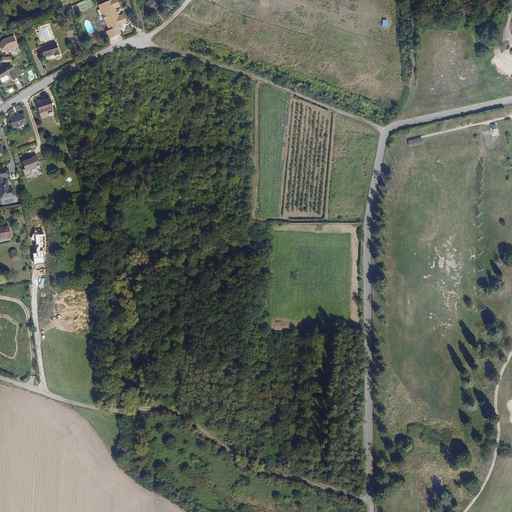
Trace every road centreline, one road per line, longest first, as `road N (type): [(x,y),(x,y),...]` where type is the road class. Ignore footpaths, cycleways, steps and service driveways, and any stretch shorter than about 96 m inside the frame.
road 1 (unclassified): [(368,511),(366,245),(382,129),(511,99)]
road 2 (track): [(0,377),(78,405),(178,413),(255,466),(368,502)]
road 3 (track): [(143,38),(258,75),(382,129)]
road 4 (residential): [(1,109),(143,38)]
